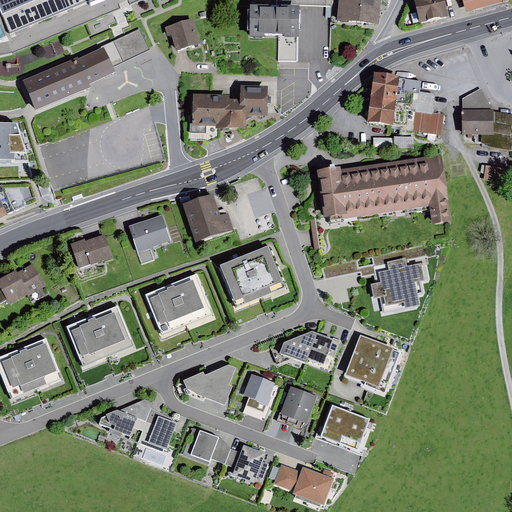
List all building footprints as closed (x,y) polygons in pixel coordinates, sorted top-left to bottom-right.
[(0,0),(0,13),(9,36),(88,3),(90,9),(112,0),(0,0)] [(381,0),(339,0),(338,21),(379,25),(381,0)] [(414,0),(420,23),(449,17),(444,0),(414,0)] [(461,0),(465,13),(508,1),(507,0),(461,0)] [(299,8),(249,7),(249,39),(264,39),(265,35),(279,36),(278,61),(298,62),(299,8)] [(193,21),(165,29),(168,37),(172,35),(177,52),(200,44),(193,21)] [(139,30),(104,46),(113,67),(148,51),(139,30)] [(104,46),(22,81),(35,113),(91,89),(89,85),(116,73),(113,67),(104,46)] [(400,77),(375,74),(368,124),(394,127),(400,77)] [(400,77),(394,127),(402,128),(402,131),(414,133),(417,112),(433,114),(436,93),(421,91),(423,80),(400,77)] [(241,86),(240,97),(246,97),(245,122),(252,117),(268,117),(268,87),(241,86)] [(481,89),(462,100),(463,135),(481,136),(481,145),(489,146),(490,149),(511,151),(511,141),(510,137),(511,125),(511,115),(494,111),(490,111),(490,105),(481,89)] [(240,97),(194,95),(192,126),(216,127),(216,130),(244,131),(245,122),(246,97),(240,97)] [(433,114),(417,112),(414,133),(441,136),(444,116),(433,114)] [(17,126),(0,126),(0,163),(28,163),(17,126)] [(393,139),(374,138),(374,148),(394,148),(394,149),(414,149),(414,137),(393,137),(393,139)] [(341,169),(318,172),(325,218),(341,216),(342,221),(428,208),(431,226),(451,223),(442,157),(341,172),(341,169)] [(511,184),(511,170),(486,167),(484,181),(511,184)] [(213,196),(183,205),(196,243),(234,231),(229,213),(220,216),(213,196)] [(162,217),(129,228),(137,253),(171,243),(162,217)] [(84,240),(71,244),(79,270),(112,259),(104,237),(85,243),(84,240)] [(245,256),(220,267),(237,310),(287,289),(270,246),(245,256)] [(359,259),(323,267),(325,280),(361,272),(359,259)] [(380,284),(371,286),(373,299),(384,298),(387,313),(420,308),(418,296),(425,295),(423,281),(429,280),(426,264),(407,267),(406,260),(388,263),(389,271),(378,273),(380,284)] [(44,287),(32,266),(17,275),(15,272),(0,280),(0,305),(7,302),(9,306),(44,287)] [(172,286),(146,296),(162,336),(214,315),(198,275),(172,286)] [(93,317),(66,328),(83,369),(135,347),(118,307),(93,317)] [(311,333),(284,344),(280,356),(307,365),(308,361),(317,335),(311,333)] [(333,341),(317,335),(308,361),(324,366),(328,355),(335,358),(341,341),(334,339),(333,341)] [(394,349),(361,337),(346,376),(367,383),(366,386),(385,393),(400,353),(394,351),(394,349)] [(25,348),(0,358),(0,374),(11,401),(61,380),(46,339),(25,348)] [(354,351),(346,348),(337,374),(345,377),(354,351)] [(203,373),(184,382),(188,390),(224,406),(232,389),(228,387),(236,369),(228,366),(205,377),(203,373)] [(251,374),(242,397),(267,407),(276,384),(251,374)] [(317,398),(291,387),(280,415),(307,425),(317,398)] [(144,400),(101,419),(98,427),(130,438),(133,428),(137,418),(146,422),(151,408),(153,403),(144,400)] [(344,411),(333,406),(321,437),(340,444),(352,413),(351,411),(344,411)] [(137,418),(133,428),(152,436),(159,417),(170,422),(171,420),(151,408),(146,422),(137,418)] [(370,420),(352,413),(340,444),(358,451),(370,420)] [(152,436),(149,445),(167,451),(177,424),(170,422),(159,417),(152,436)] [(219,438),(200,431),(191,456),(210,463),(211,459),(225,465),(231,449),(228,445),(223,440),(219,438)] [(190,457),(195,443),(189,441),(184,455),(190,457)] [(236,469),(233,477),(254,485),(257,477),(263,479),(268,465),(263,463),(266,454),(244,446),(242,453),(236,469)] [(242,453),(231,449),(225,465),(236,469),(242,453)] [(301,472),(281,465),(273,485),(293,493),(292,495),(324,507),(334,480),(331,479),(333,474),(325,470),(323,475),(303,467),(301,472)]
